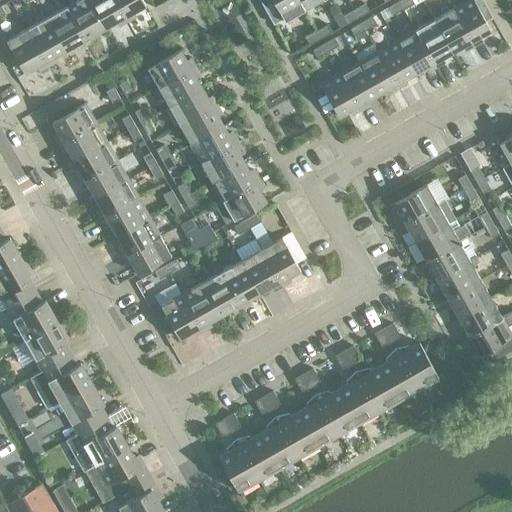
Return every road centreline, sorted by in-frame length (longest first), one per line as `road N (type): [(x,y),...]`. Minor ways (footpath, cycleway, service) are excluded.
road 1 (residential): [(156,402),(349,298),(361,265),(325,197),(333,180),(511,87)]
road 2 (residential): [(0,132),(156,402)]
road 3 (residential): [(156,402),(217,511)]
